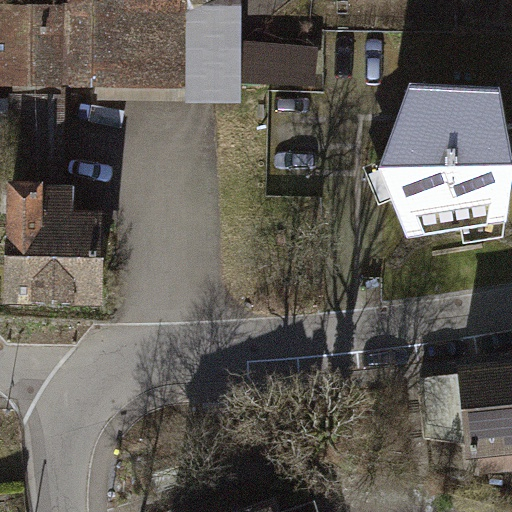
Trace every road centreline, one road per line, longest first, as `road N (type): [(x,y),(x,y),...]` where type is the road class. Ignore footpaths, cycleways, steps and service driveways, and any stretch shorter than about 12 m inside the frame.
road 1 (residential): [(511,319),(127,358)]
road 2 (residential): [(127,358),(76,408),(59,459),(60,511)]
road 3 (residential): [(127,358),(0,355)]
